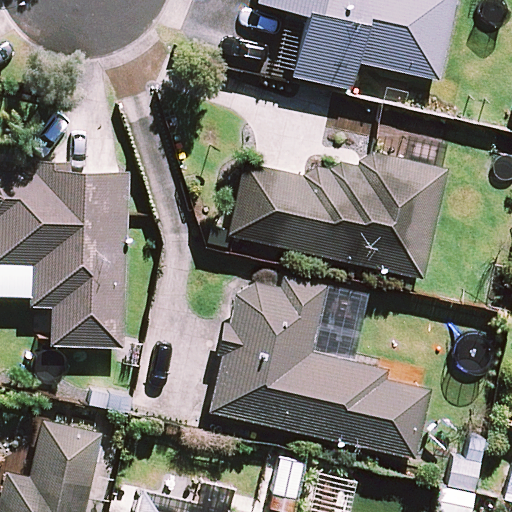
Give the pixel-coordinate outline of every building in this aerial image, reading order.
[(279,0),(303,6),(289,69),(348,83),(354,55),(436,74),(452,0),(279,0)] [(444,162),(367,145),(352,153),(351,158),(338,155),(328,162),(312,159),(298,169),(241,156),(225,229),(420,271),(444,162)] [(117,341),(126,164),(67,161),(67,155),(33,153),(32,166),(0,164),(0,257),(29,259),(27,300),(51,302),(49,337),(117,341)] [(275,281),(250,275),(234,288),(227,316),(222,315),(214,348),(219,350),(206,404),(411,452),(427,383),(382,372),(384,362),(349,354),(310,345),(325,279),(278,268),(275,281)] [(325,279),(310,345),(349,354),(364,288),(325,279)] [(26,469),(4,464),(0,483),(0,511),(79,511),(98,425),(38,413),(26,469)] [(293,494),(300,456),(277,452),(269,489),(293,494)] [(476,466),(456,461),(451,482),(471,487),(476,466)] [(189,511),(221,511),(223,506),(228,507),(233,484),(198,477),(194,495),(157,487),(139,483),(135,500),(132,511),(150,511),(153,504),(189,511)]
